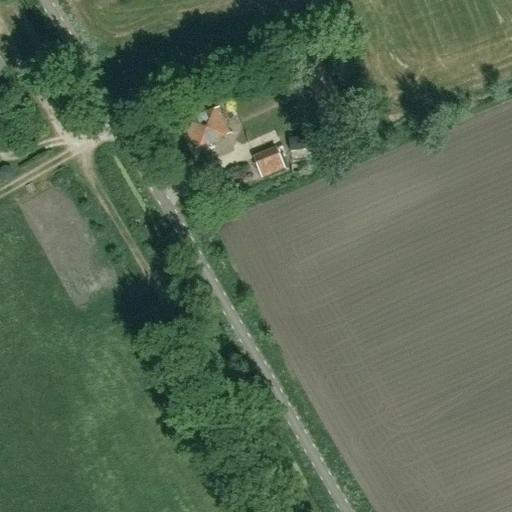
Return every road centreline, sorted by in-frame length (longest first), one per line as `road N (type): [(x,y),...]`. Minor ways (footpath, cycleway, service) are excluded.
road 1 (unclassified): [(345,511),(44,0)]
road 2 (track): [(293,511),(79,150)]
road 3 (track): [(79,150),(0,27)]
